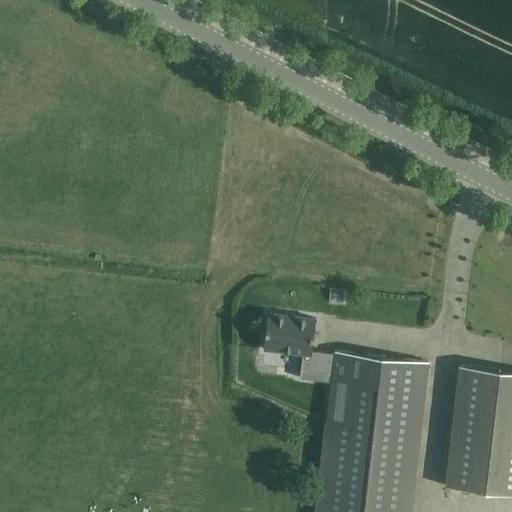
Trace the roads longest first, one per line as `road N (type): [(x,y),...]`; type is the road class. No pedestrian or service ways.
road 1 (secondary): [(511,194),(132,0)]
road 2 (unknown): [(460,168),(423,511)]
